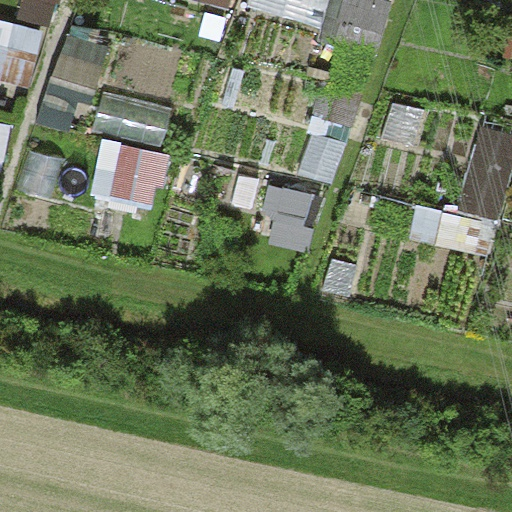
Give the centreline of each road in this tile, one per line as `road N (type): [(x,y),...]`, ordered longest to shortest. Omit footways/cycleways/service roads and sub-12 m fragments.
road 1 (track): [(511,367),(0,255)]
road 2 (track): [(511,489),(0,385)]
